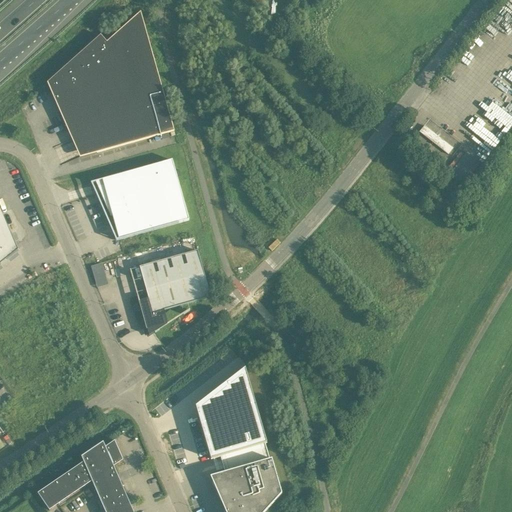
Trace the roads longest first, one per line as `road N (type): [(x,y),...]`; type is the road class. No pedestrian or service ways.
road 1 (unclassified): [(126,384),(244,292),(485,0)]
road 2 (unclassified): [(126,384),(36,175),(20,153),(0,147)]
road 3 (unclassified): [(0,471),(126,384)]
road 4 (unclassified): [(181,511),(126,384)]
